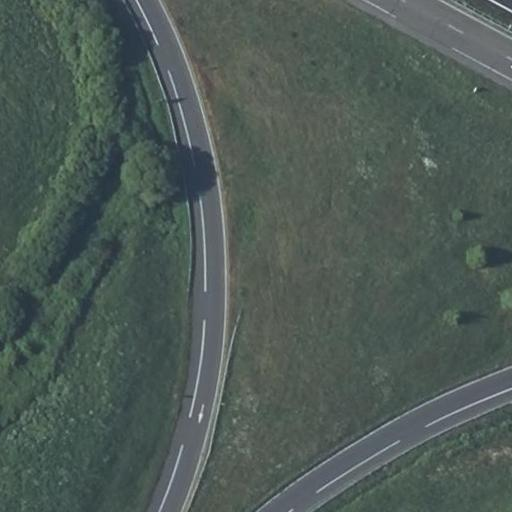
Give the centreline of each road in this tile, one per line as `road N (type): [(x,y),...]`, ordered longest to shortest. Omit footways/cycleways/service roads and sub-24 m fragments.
road 1 (trunk): [(143,0),(206,198),(215,302),(209,390),(168,511)]
road 2 (trunk): [(277,511),(314,478),(416,417),(511,377)]
road 3 (trunk): [(403,0),(511,59)]
